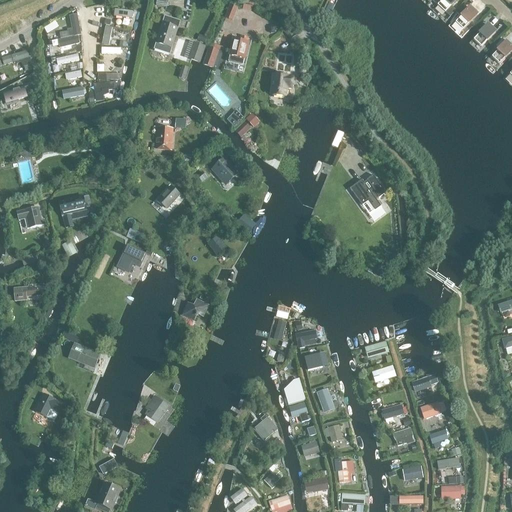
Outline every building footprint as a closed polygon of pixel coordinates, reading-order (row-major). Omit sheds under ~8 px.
[(433,0),(432,1),(438,6),(445,13),(450,17),(456,11),(452,7),(457,0),(433,0)] [(232,21),(237,9),(230,7),(226,18),(232,21)] [(463,30),(478,16),(470,8),(456,23),(463,30)] [(115,12),(114,19),(134,21),(135,14),(115,12)] [(169,54),(179,23),(165,18),(155,50),(169,54)] [(59,23),(46,29),(52,41),(65,34),(59,23)] [(482,48),(496,33),(488,25),(474,40),(482,48)] [(110,48),(113,29),(106,29),(104,47),(110,48)] [(205,44),(207,38),(199,35),(197,41),(205,44)] [(60,42),(62,51),(80,46),(78,38),(60,42)] [(243,66),(248,44),(246,43),(247,39),(242,38),(241,42),(234,40),(228,62),(243,66)] [(188,59),(200,64),(206,47),(194,43),(188,59)] [(500,65),(511,51),(511,48),(506,43),(492,57),(500,65)] [(218,52),(209,49),(204,65),(213,68),(218,52)] [(12,56),(14,63),(17,65),(22,63),(23,68),(31,65),(30,59),(28,52),(12,56)] [(59,67),(80,63),(79,56),(58,60),(59,67)] [(10,57),(2,59),(5,66),(12,64),(10,57)] [(182,68),(179,78),(185,80),(188,70),(182,68)] [(124,79),(126,70),(117,69),(116,77),(124,79)] [(83,80),(81,73),(65,76),(66,83),(83,80)] [(292,88),(293,79),(288,78),(275,76),(273,96),(286,97),(287,88),(292,88)] [(114,83),(94,84),(95,93),(101,93),(101,90),(119,89),(121,82),(120,81),(114,82),(114,83)] [(27,99),(22,88),(2,94),(5,106),(27,99)] [(62,94),(64,103),(86,98),(84,89),(62,94)] [(227,121),(235,128),(244,119),(237,111),(227,121)] [(235,132),(241,139),(251,129),(245,122),(235,132)] [(173,126),(158,123),(154,151),(169,153),(173,126)] [(221,173),(230,182),(239,175),(226,160),(214,171),(218,175),(221,173)] [(375,192),(382,187),(374,176),(367,181),(364,183),(362,181),(350,190),(363,206),(368,202),(375,212),(381,207),(372,194),(375,192)] [(172,188),(158,202),(167,210),(180,196),(172,188)] [(70,215),(86,212),(86,207),(84,200),(61,205),(64,219),(71,218),(70,215)] [(30,229),(45,226),(44,221),(42,221),(39,209),(18,213),(20,220),(28,218),(30,229)] [(218,258),(228,250),(218,238),(208,245),(218,258)] [(146,255),(128,247),(119,267),(128,271),(132,263),(140,266),(146,255)] [(384,267),(378,276),(383,279),(388,271),(384,267)] [(28,298),(47,296),(46,287),(15,290),(17,302),(28,301),(28,298)] [(204,318),(209,306),(197,301),(195,307),(189,304),(183,316),(195,322),(197,317),(199,316),(204,318)] [(511,302),(498,308),(501,315),(511,310),(511,302)] [(278,312),(277,317),(288,320),(289,315),(278,312)] [(283,335),(287,323),(279,321),(275,333),(283,335)] [(305,348),(304,342),(317,340),(316,331),(295,335),(298,350),(305,348)] [(64,337),(78,342),(80,338),(66,332),(64,337)] [(511,339),(502,343),(503,349),(511,347),(511,339)] [(386,342),(365,349),(368,360),(389,353),(386,342)] [(95,369),(101,355),(76,345),(70,359),(91,368),(95,369)] [(279,353),(277,361),(283,363),(286,354),(279,353)] [(308,372),(323,368),(319,354),(305,358),(308,372)] [(393,367),(372,373),(375,384),(396,377),(393,367)] [(438,384),(435,375),(412,383),(415,391),(431,386),(438,384)] [(284,391),(289,406),(306,401),(300,380),(294,382),(284,391)] [(333,411),(326,390),(317,394),(324,414),(333,411)] [(60,414),(64,405),(55,401),(56,401),(45,396),(36,413),(47,418),(51,410),(60,414)] [(169,407),(165,404),(155,398),(149,407),(147,410),(150,413),(147,417),(157,424),(167,411),(169,407)] [(441,413),(446,411),(443,403),(438,404),(421,410),(424,419),(441,413)] [(300,415),(302,423),(309,421),(307,413),(304,404),(289,408),(292,417),(300,415)] [(407,407),(402,409),(402,406),(382,411),(384,420),(409,414),(407,407)] [(254,430),(264,442),(278,430),(268,418),(269,417),(267,414),(260,420),(263,422),(254,430)] [(324,430),(326,439),(330,438),(332,443),(343,441),(339,427),(328,429),(324,430)] [(310,437),(316,435),(314,428),(308,430),(310,437)] [(415,443),(410,429),(393,435),(395,441),(405,439),(407,445),(415,443)] [(448,440),(445,431),(429,436),(432,445),(448,440)] [(277,452),(284,446),(278,440),(271,445),(277,452)] [(304,453),(307,452),(309,452),(313,455),(320,453),(317,443),(316,441),(310,443),(311,445),(302,447),(304,453)] [(459,449),(451,451),(453,457),(461,455),(459,449)] [(458,459),(437,462),(439,471),(452,469),(453,471),(460,469),(460,467),(459,465),(462,465),(461,460),(459,460),(458,459)] [(339,484),(349,483),(347,473),(351,473),(350,462),(342,463),(342,460),(335,461),(336,473),(338,473),(339,484)] [(421,467),(403,471),(405,482),(423,479),(421,467)] [(279,480),(273,473),(264,481),(272,490),(276,485),(275,484),(279,480)] [(305,484),(307,491),(314,489),(315,493),(329,491),(327,480),(312,483),(305,484)] [(111,511),(121,491),(104,484),(95,504),(88,501),(86,508),(95,511),(97,507),(109,511),(111,511)] [(459,486),(459,487),(441,488),(442,496),(453,495),(453,500),(461,500),(461,496),(465,495),(464,487),(461,487),(461,486),(459,486)] [(238,504),(241,501),(243,500),(247,497),(242,490),(232,497),(238,504)] [(342,495),(341,511),(348,511),(348,505),(364,506),(365,496),(342,495)] [(271,511),(293,511),(288,496),(269,503),(271,511)] [(243,503),(235,509),(237,511),(246,511),(256,504),(251,497),(245,502),(243,500),(241,501),(243,503)] [(422,498),(402,498),(402,507),(422,507),(422,498)]
